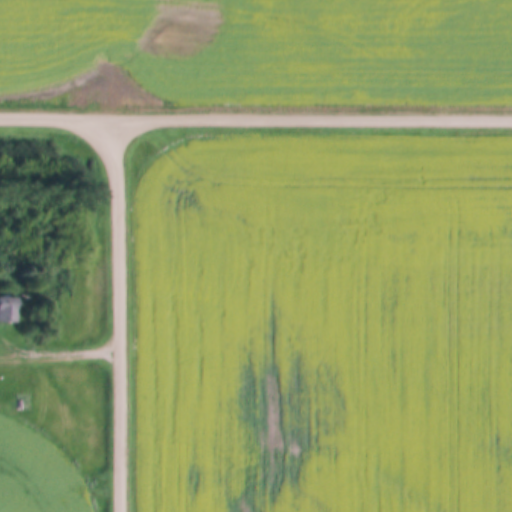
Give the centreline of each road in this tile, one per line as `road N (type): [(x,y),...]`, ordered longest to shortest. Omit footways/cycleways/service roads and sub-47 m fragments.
road 1 (residential): [(511,116),(0,114)]
road 2 (residential): [(121,511),(116,115)]
